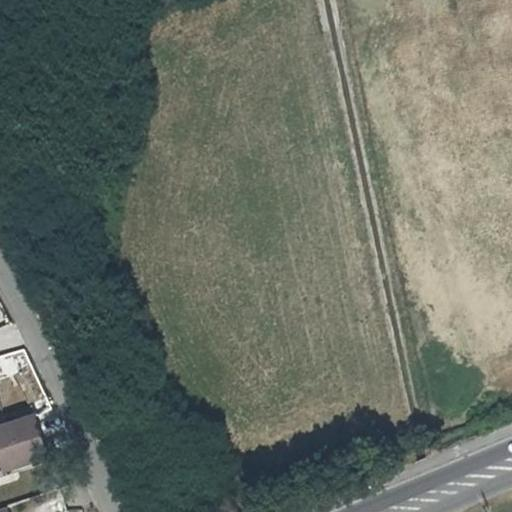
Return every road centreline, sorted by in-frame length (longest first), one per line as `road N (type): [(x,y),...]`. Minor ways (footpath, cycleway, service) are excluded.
road 1 (residential): [(0,267),(111,511)]
road 2 (primary): [(511,462),(392,511)]
